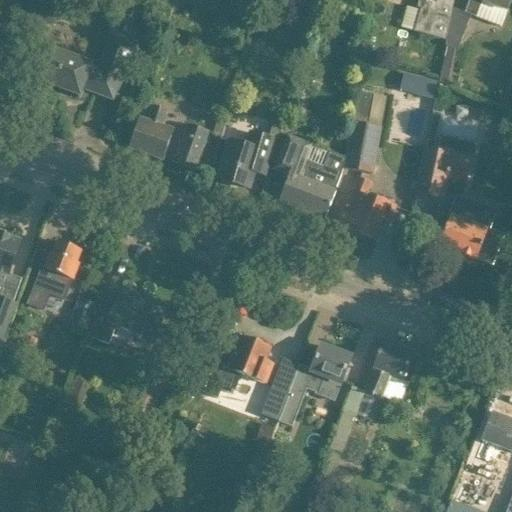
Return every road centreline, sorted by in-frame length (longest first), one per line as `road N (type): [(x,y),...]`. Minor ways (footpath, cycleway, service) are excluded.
road 1 (secondary): [(511,355),(0,154)]
road 2 (track): [(107,511),(220,266)]
